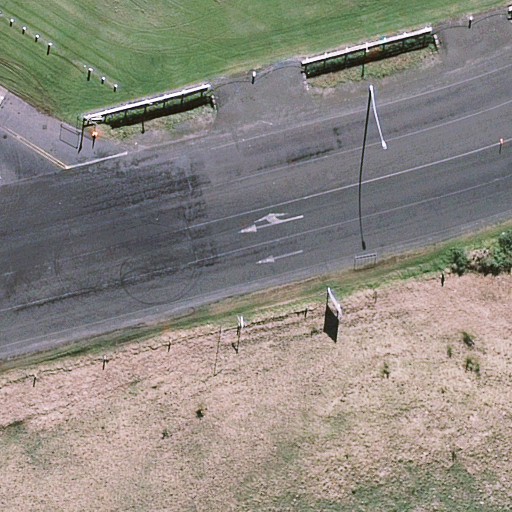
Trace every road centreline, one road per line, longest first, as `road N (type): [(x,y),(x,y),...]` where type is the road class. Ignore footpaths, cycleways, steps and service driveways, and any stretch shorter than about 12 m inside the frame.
road 1 (unclassified): [(116,243),(511,128)]
road 2 (unclassified): [(116,243),(71,168),(0,122)]
